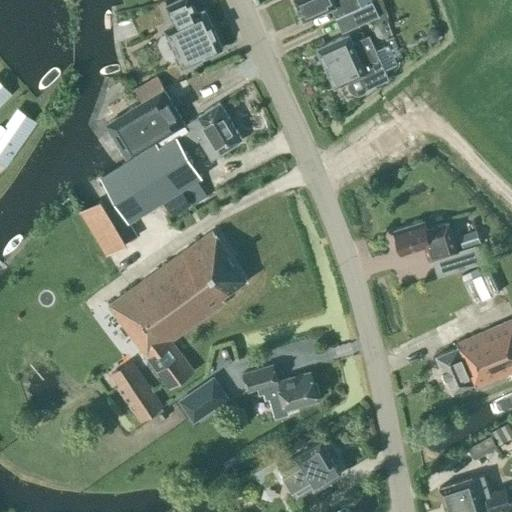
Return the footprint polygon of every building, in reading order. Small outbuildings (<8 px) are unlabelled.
[(222,49),(204,10),(196,14),(190,0),(178,0),(166,6),(175,26),(165,31),(167,34),(161,37),(159,43),(165,57),(172,60),(177,57),(183,69),(201,60),(201,59),(222,49)] [(294,0),(304,20),(332,7),(336,16),(361,5),(358,0),(294,0)] [(379,15),(373,1),(336,17),(343,32),(379,15)] [(348,34),(317,48),(335,87),(348,80),(348,85),(354,93),(359,94),(364,92),(367,88),(388,78),(369,35),(352,43),(348,34)] [(141,100),(164,86),(157,75),(135,89),(141,100)] [(0,99),(10,90),(0,79),(0,99)] [(219,103),(185,125),(163,89),(107,124),(128,159),(102,175),(131,221),(185,186),(194,201),(210,191),(184,148),(199,139),(211,158),(212,159),(242,139),(219,103)] [(12,119),(0,135),(0,162),(4,166),(36,121),(35,121),(28,131),(12,119)] [(192,199),(184,188),(166,199),(173,210),(192,199)] [(101,199),(80,211),(106,255),(127,242),(101,199)] [(399,244),(402,254),(425,246),(429,260),(457,251),(448,222),(427,228),(425,220),(394,230),(395,233),(394,236),(395,242),(399,244)] [(193,371),(172,340),(226,302),(223,298),(248,279),(213,230),(108,304),(146,357),(143,359),(146,363),(150,360),(169,388),(193,371)] [(480,243),(476,230),(459,235),(463,248),(480,243)] [(475,387),(511,370),(511,318),(457,343),(458,346),(437,355),(453,392),(474,383),(475,387)] [(278,381),(274,365),(273,363),(243,372),(248,391),(258,388),(260,393),(263,392),(265,400),(269,399),(275,417),(288,413),(287,408),(318,399),(310,372),(278,381)] [(126,381),(118,369),(109,375),(140,422),(163,406),(140,372),(126,381)] [(229,399),(213,376),(177,401),(193,424),(229,399)] [(507,441),(499,427),(489,433),(491,435),(468,449),(475,460),(507,441)] [(321,486),(341,474),(321,440),(272,470),(280,483),(286,480),(296,497),(319,483),(321,486)] [(478,495),(472,477),(439,487),(447,511),(483,511),(489,510),(490,511),(496,511),(511,507),(505,486),(478,495)]
